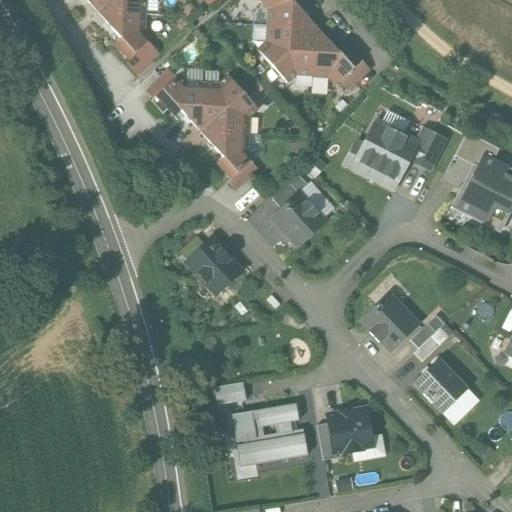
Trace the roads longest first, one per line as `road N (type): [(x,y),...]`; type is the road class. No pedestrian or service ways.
road 1 (tertiary): [(170,511),(159,432),(112,254)]
road 2 (residential): [(112,254),(201,205),(212,208),(311,314)]
road 3 (tertiary): [(112,254),(0,25)]
road 4 (residential): [(46,0),(193,182)]
road 5 (residential): [(457,469),(433,489),(309,511)]
road 6 (track): [(390,0),(446,52),(511,92)]
road 7 (residential): [(352,360),(457,469)]
road 8 (residential): [(311,314),(381,242),(415,233)]
